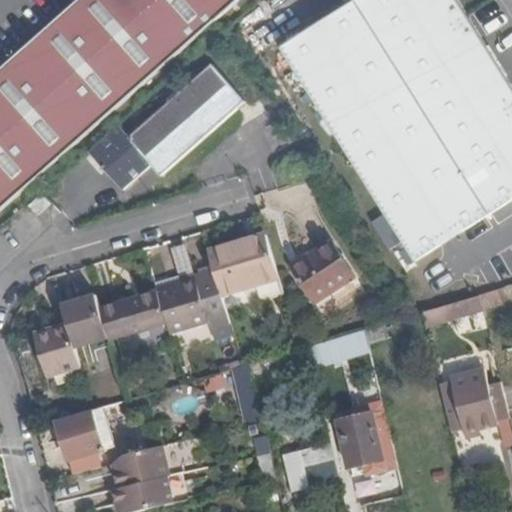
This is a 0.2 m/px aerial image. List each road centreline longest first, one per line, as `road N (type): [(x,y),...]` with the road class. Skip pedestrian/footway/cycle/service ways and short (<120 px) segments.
road 1 (residential): [(234,197),(10,267),(0,280)]
road 2 (residential): [(0,362),(17,401),(41,511)]
